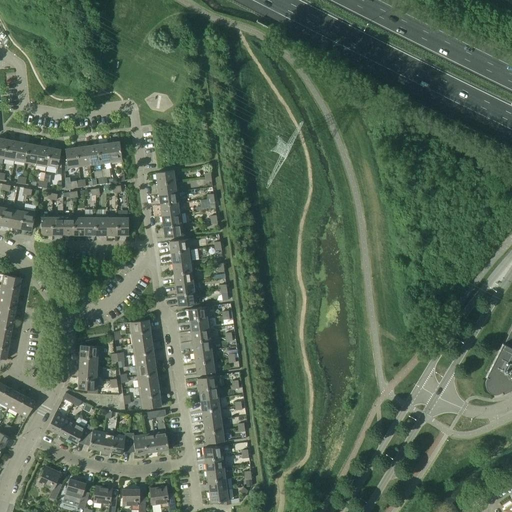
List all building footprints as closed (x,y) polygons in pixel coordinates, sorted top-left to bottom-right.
[(4,159),(14,161),(18,141),(7,139),(4,159)] [(14,161),(25,163),(28,143),(18,141),(14,161)] [(108,143),(111,162),(122,161),(119,141),(108,143)] [(25,163),(35,165),(39,145),(28,143),(25,163)] [(97,144),(100,164),(111,162),(108,143),(97,144)] [(87,146),(89,165),(100,164),(97,144),(87,146)] [(35,165),(46,167),(50,147),(39,145),(35,165)] [(76,147),(79,167),(89,165),(87,146),(76,147)] [(46,167),(57,169),(61,149),(50,147),(46,167)] [(65,149),(67,168),(79,167),(76,147),(65,149)] [(155,173),(157,184),(176,181),(175,170),(155,173)] [(157,184),(158,194),(178,192),(176,181),(157,184)] [(158,194),(160,205),(179,202),(178,192),(158,194)] [(160,205),(161,216),(181,213),(179,202),(160,205)] [(0,217),(0,224),(9,227),(13,207),(2,205),(0,217)] [(9,227),(20,229),(24,209),(13,207),(9,227)] [(20,229),(31,231),(35,211),(24,209),(20,229)] [(161,216),(163,227),(182,224),(181,213),(161,216)] [(40,235),(52,235),(52,215),(41,215),(40,235)] [(52,235),(63,235),(63,215),(52,215),(52,235)] [(63,235),(73,235),(74,215),(63,215),(63,235)] [(73,235),(84,235),(84,215),(74,215),(73,235)] [(84,235),(95,235),(95,216),(84,215),(84,235)] [(95,235),(106,235),(106,216),(95,216),(95,235)] [(106,235),(117,235),(117,216),(106,216),(106,235)] [(117,235),(128,235),(128,216),(117,216),(117,235)] [(163,227),(164,238),(184,235),(182,224),(163,227)] [(169,241),(171,252),(190,250),(188,239),(169,241)] [(171,252),(172,263),(191,260),(190,250),(171,252)] [(172,263),(174,274),(193,271),(191,260),(172,263)] [(174,274),(175,285),(194,282),(193,271),(174,274)] [(1,285),(19,289),(21,278),(3,275),(1,285)] [(175,285),(177,295),(196,293),(194,282),(175,285)] [(0,290),(0,295),(17,299),(19,289),(1,285),(0,290)] [(177,295),(178,306),(197,304),(196,293),(177,295)] [(0,305),(15,309),(17,299),(0,295),(0,305)] [(0,316),(13,319),(15,309),(0,305),(0,316)] [(188,309),(189,320),(208,318),(207,306),(188,309)] [(0,326),(12,329),(13,319),(0,316),(0,326)] [(189,320),(191,331),(210,328),(208,318),(189,320)] [(129,322),(131,333),(150,331),(148,319),(129,322)] [(0,336),(10,339),(12,329),(0,326),(0,336)] [(191,331),(192,342),(211,339),(210,328),(191,331)] [(487,377),(486,380),(486,381),(485,381),(485,382),(485,383),(485,384),(485,385),(485,386),(485,387),(486,388),(486,389),(487,390),(487,391),(489,392),(490,393),(491,393),(493,394),(495,394),(496,393),(498,393),(501,391),(502,393),(511,388),(511,328),(504,344),(502,344),(494,359),(486,376),(487,377)] [(131,333),(132,344),(151,341),(150,331),(131,333)] [(0,347),(8,349),(10,339),(0,336),(0,347)] [(192,342),(194,353),(213,350),(211,339),(192,342)] [(132,344),(134,355),(153,352),(151,341),(132,344)] [(79,356),(99,357),(100,346),(80,345),(79,356)] [(194,353),(195,363),(214,361),(213,350),(194,353)] [(134,355),(135,366),(155,363),(153,352),(134,355)] [(79,367),(98,368),(99,357),(79,356),(79,367)] [(195,363),(197,374),(216,372),(214,361),(195,363)] [(135,366),(137,376),(156,373),(155,363),(135,366)] [(78,378),(98,379),(98,368),(79,367),(78,378)] [(137,376),(138,387),(158,384),(156,373),(137,376)] [(197,378),(199,390),(218,387),(216,376),(197,378)] [(77,389),(97,390),(98,379),(78,378),(77,389)] [(138,387),(140,398),(159,395),(158,384),(138,387)] [(0,400),(0,403),(8,408),(16,392),(8,387),(0,400)] [(199,390),(200,400),(219,398),(218,387),(199,390)] [(8,408),(17,413),(25,396),(16,392),(8,408)] [(62,398),(74,404),(77,399),(65,392),(62,398)] [(140,398),(142,409),(161,406),(159,395),(140,398)] [(17,413),(26,418),(35,401),(25,396),(17,413)] [(200,400),(202,411),(221,408),(219,398),(200,400)] [(202,411),(203,422),(222,419),(221,408),(202,411)] [(151,411),(152,418),(166,416),(165,410),(151,411)] [(47,428),(57,433),(65,417),(55,412),(47,428)] [(57,433),(66,438),(75,422),(65,417),(57,433)] [(203,422),(205,432),(224,430),(222,419),(203,422)] [(77,442),(83,444),(90,426),(85,424),(84,427),(75,422),(66,438),(76,444),(77,442)] [(89,448),(100,450),(103,432),(93,430),(94,427),(90,426),(83,444),(89,446),(89,448)] [(205,432),(206,444),(225,441),(224,430),(205,432)] [(154,433),(157,451),(168,449),(166,431),(154,433)] [(0,445),(4,447),(9,437),(0,432),(0,445)] [(100,450),(111,452),(114,434),(103,432),(100,450)] [(122,452),(128,452),(129,433),(124,433),(124,436),(114,434),(111,452),(122,454),(122,452)] [(135,452),(135,454),(146,453),(144,434),(134,436),(133,433),(129,433),(128,452),(135,452)] [(144,434),(146,453),(157,451),(154,433),(144,434)] [(204,459),(224,457),(222,446),(203,448),(204,459)] [(206,470),(225,467),(224,457),(204,459),(206,470)] [(207,481),(227,478),(225,467),(206,470),(207,481)] [(49,497),(55,500),(62,484),(56,482),(59,475),(44,468),(37,483),(45,486),(43,490),(50,493),(49,497)] [(78,507),(84,509),(89,493),(83,491),(85,483),(69,478),(64,494),(72,497),(71,501),(79,503),(78,507)] [(209,492),(228,489),(227,478),(207,481),(209,492)] [(107,511),(114,511),(117,497),(111,496),(112,488),(95,486),(93,502),(101,503),(100,507),(108,508),(107,511)] [(168,507),(169,511),(175,510),(173,493),(167,494),(166,486),(149,488),(152,505),(160,504),(160,508),(168,507)] [(138,511),(145,511),(145,497),(139,497),(139,489),(122,489),(122,506),(130,506),(130,510),(138,510),(138,511)] [(224,501),(224,505),(230,504),(228,489),(209,492),(210,503),(224,501)] [(511,511),(511,501),(503,507),(505,509),(503,510),(504,511),(511,511)]
